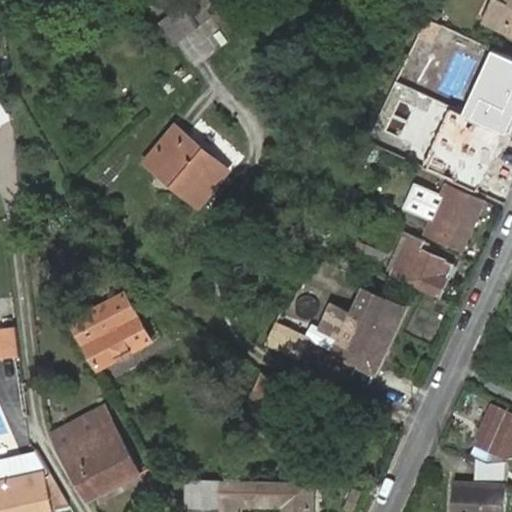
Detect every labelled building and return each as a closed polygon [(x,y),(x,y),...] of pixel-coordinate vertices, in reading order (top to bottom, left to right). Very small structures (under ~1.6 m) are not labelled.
[(209,16),(197,0),(192,0),(185,5),(199,24),(209,16)] [(511,0),(488,0),(482,11),(511,26),(511,0)] [(171,11),(188,32),(199,24),(185,5),(183,2),(171,11)] [(511,26),(482,11),(479,18),(511,34),(511,26)] [(173,13),(162,22),(176,41),(188,32),(173,13)] [(451,70),(467,41),(431,22),(416,52),(451,70)] [(460,115),(501,136),(511,112),(511,56),(493,47),(460,115)] [(403,75),(421,88),(436,67),(418,54),(403,75)] [(460,115),(451,110),(432,148),(457,161),(456,163),(480,176),(501,136),(460,115)] [(175,125),(145,161),(200,205),(230,169),(175,125)] [(456,190),(434,236),(463,249),(483,203),(456,190)] [(420,250),(424,241),(411,235),(393,274),(441,294),(454,265),(420,250)] [(365,290),(353,312),(340,339),(333,353),(372,372),(393,331),(374,322),(384,299),(365,290)] [(73,321),(100,369),(152,342),(126,294),(73,321)] [(353,312),(334,303),(322,330),(340,339),(353,312)] [(0,324),(0,354),(19,352),(15,322),(0,324)] [(309,340),(278,326),(268,345),(300,359),(309,340)] [(262,376),(252,399),(283,413),(294,390),(262,376)] [(105,407),(53,433),(57,442),(59,447),(112,421),(105,407)] [(511,447),(511,417),(491,408),(473,444),(475,445),(469,458),(475,461),(486,465),(507,461),(510,460),(511,453),(511,451),(511,450),(511,447)] [(59,447),(90,502),(141,476),(112,421),(59,447)] [(36,450),(0,458),(0,481),(48,470),(36,450)] [(480,511),(486,465),(475,461),(473,489),(453,488),(450,511),(480,511)] [(503,511),(507,461),(486,465),(480,511),(503,511)] [(48,470),(0,481),(0,511),(35,511),(67,505),(48,470)] [(221,480),(187,479),(187,511),(221,511),(221,480)] [(313,511),(314,481),(221,480),(221,511),(240,511),(239,504),(286,504),(286,511),(313,511)]
